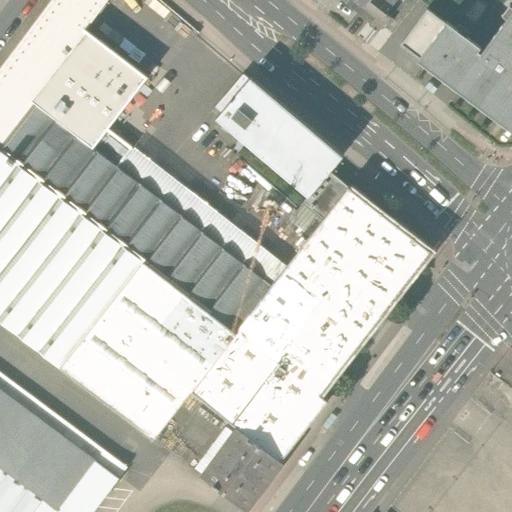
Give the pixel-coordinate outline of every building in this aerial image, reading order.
[(53,0),(0,70),(0,322),(63,370),(145,265),(237,336),(252,317),(275,287),(91,146),(31,100),(83,34),(107,0),(53,0)] [(339,0),(357,14),(368,0),(339,0)] [(401,4),(395,0),(368,0),(357,14),(379,32),(401,4)] [(511,12),(481,54),(478,51),(480,48),(446,22),(445,24),(427,10),(400,46),(418,60),(417,61),(511,132),(511,12)] [(121,63),(83,34),(31,100),(91,146),(105,127),(84,111),(121,63)] [(302,205),(325,223),(351,191),(330,174),(345,159),(253,82),(219,119),(311,195),(302,205)] [(289,270),(105,127),(91,146),(275,287),(289,270)] [(434,258),(351,191),(325,223),(312,240),(289,270),(275,287),(252,317),(334,385),(434,258)] [(289,222),(312,240),(325,223),(302,205),(289,222)] [(145,265),(63,370),(154,442),(192,393),(237,336),(145,265)] [(322,401),(334,385),(252,317),(237,336),(192,393),(239,430),(282,466),(329,406),(322,401)] [(0,391),(0,511),(94,511),(118,480),(0,391)] [(254,511),(287,471),(282,466),(239,430),(202,477),(242,511),(254,511)]
